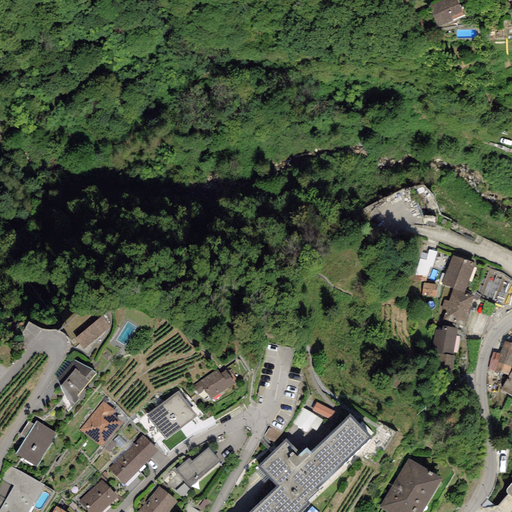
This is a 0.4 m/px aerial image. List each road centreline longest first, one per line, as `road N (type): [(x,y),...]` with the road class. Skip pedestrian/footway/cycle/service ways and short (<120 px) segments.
road 1 (residential): [(117,511),(195,440),(259,413),(258,434),(214,511)]
road 2 (residential): [(511,320),(485,351),(485,462),(467,511)]
road 3 (residential): [(0,385),(38,341),(52,340),(58,349),(0,452)]
